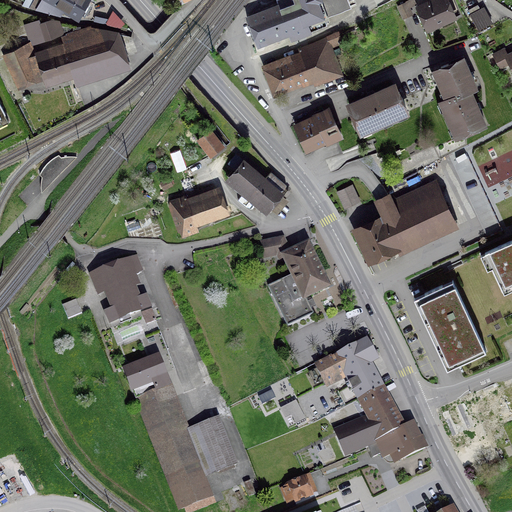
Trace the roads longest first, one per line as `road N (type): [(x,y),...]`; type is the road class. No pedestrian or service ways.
road 1 (secondary): [(140,0),(321,211),(416,405)]
road 2 (secondary): [(416,405),(474,511)]
